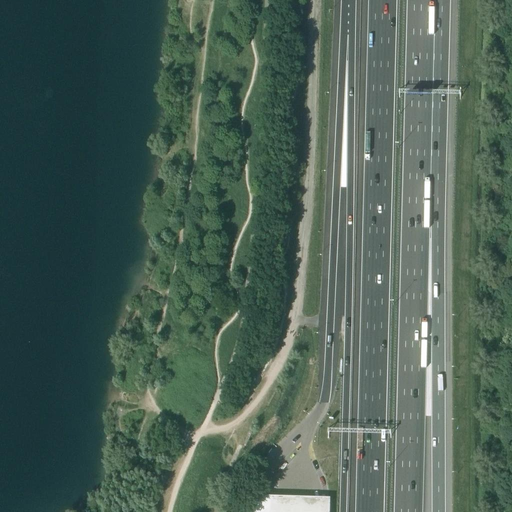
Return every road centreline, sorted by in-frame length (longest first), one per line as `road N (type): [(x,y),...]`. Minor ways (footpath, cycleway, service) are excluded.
road 1 (motorway): [(382,0),(369,511)]
road 2 (motorway): [(348,7),(342,511)]
road 3 (track): [(511,37),(490,306),(497,410),(511,438)]
road 4 (motorway): [(348,7),(323,401)]
road 5 (unclassified): [(313,0),(304,225),(294,321),(276,367)]
road 6 (motorway): [(438,511),(437,250),(420,145)]
road 7 (motorway): [(408,511),(420,145)]
road 8 (motorway): [(420,145),(424,0)]
